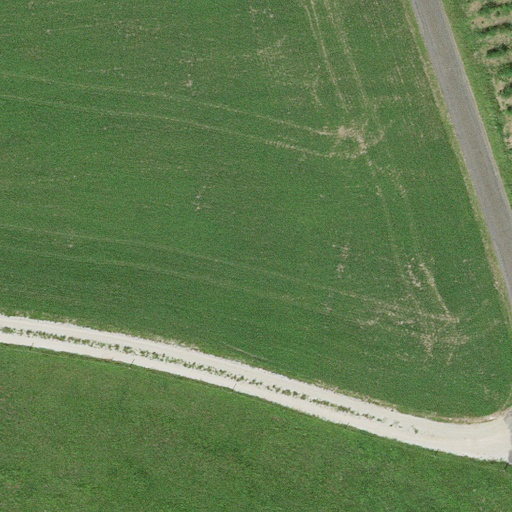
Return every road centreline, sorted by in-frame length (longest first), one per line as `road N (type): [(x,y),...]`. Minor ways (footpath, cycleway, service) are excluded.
road 1 (track): [(511,441),(422,434),(219,374),(0,328)]
road 2 (track): [(422,0),(511,267)]
